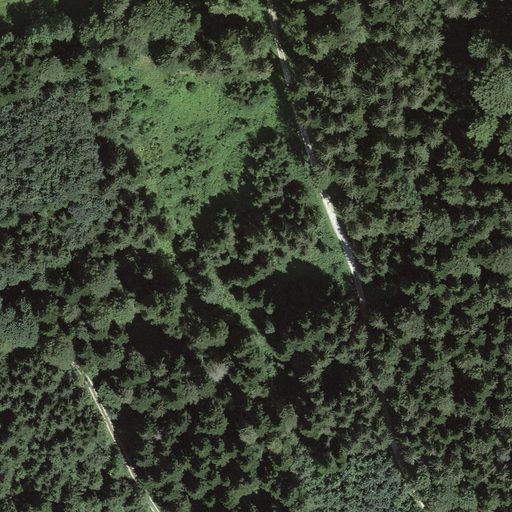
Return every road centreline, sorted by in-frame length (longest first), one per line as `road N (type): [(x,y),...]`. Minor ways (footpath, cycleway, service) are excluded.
road 1 (track): [(424,511),(387,433),(349,259),(292,106),(268,0)]
road 2 (track): [(0,331),(80,366),(157,511)]
